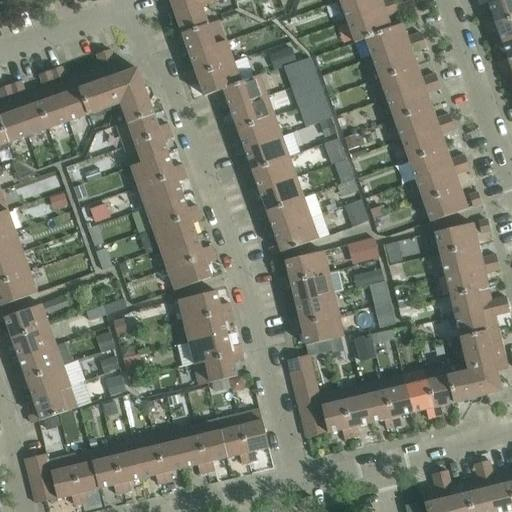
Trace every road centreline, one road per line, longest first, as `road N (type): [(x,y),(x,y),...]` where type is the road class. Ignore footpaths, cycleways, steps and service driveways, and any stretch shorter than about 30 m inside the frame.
road 1 (residential): [(298,483),(240,266),(133,7)]
road 2 (residential): [(511,164),(450,0)]
road 3 (unclassified): [(0,53),(133,7)]
road 4 (residential): [(381,467),(511,432)]
